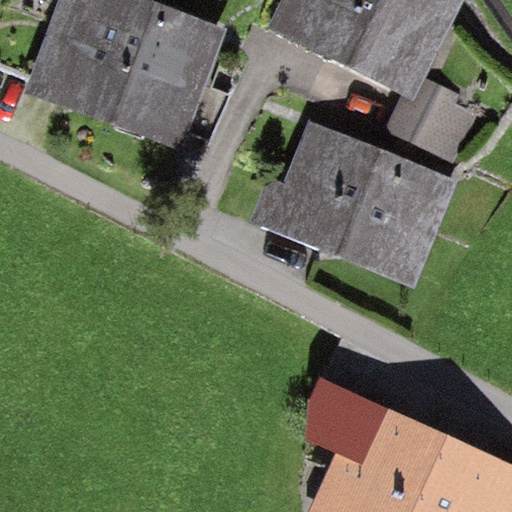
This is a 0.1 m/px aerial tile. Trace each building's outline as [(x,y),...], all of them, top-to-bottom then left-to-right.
[(176,131),(194,83),(213,90),(230,44),(112,0),(67,0),(52,42),(48,40),(30,94),(65,104),(69,91),(176,131)] [(331,61),(339,45),(408,80),(444,9),(424,0),(295,0),(278,34),(331,61)] [(417,81),(397,128),(452,152),(472,106),(417,81)] [(319,249),(322,233),(407,267),(439,190),(317,141),(302,177),(286,170),(263,227),(319,249)] [(511,483),(368,417),(324,511),(501,511),(511,488),(511,483)]
